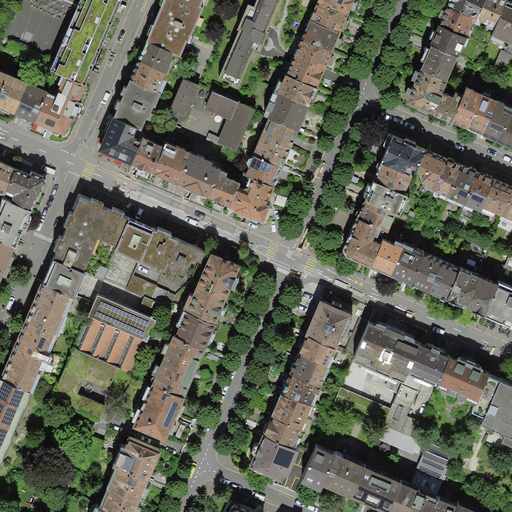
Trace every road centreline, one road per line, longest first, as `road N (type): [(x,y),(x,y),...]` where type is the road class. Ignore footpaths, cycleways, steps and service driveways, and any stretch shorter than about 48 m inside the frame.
road 1 (secondary): [(511,354),(291,257)]
road 2 (secondary): [(291,257),(71,164)]
road 3 (residential): [(291,257),(200,466)]
road 4 (residential): [(143,0),(71,164)]
road 5 (residential): [(358,99),(291,257)]
road 6 (residential): [(358,99),(511,165)]
